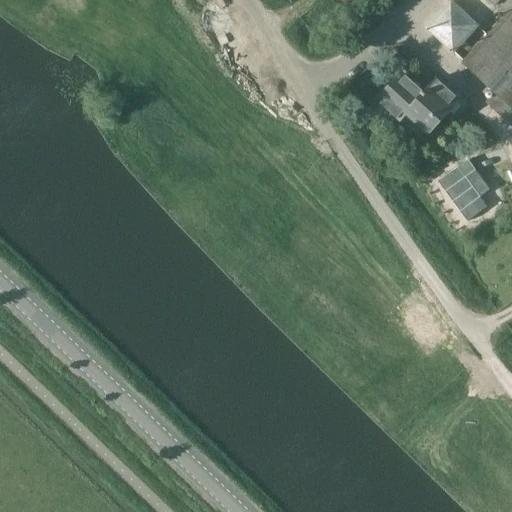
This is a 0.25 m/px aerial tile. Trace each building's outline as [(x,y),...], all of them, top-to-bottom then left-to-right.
[(473,24),(449,2),(425,28),(450,50),(473,24)] [(511,119),(511,10),(464,62),(497,93),(491,100),(511,119)] [(426,91),(408,73),(395,88),(392,85),(380,98),(402,119),(412,108),(426,91)] [(431,131),(443,118),(441,115),(460,95),(439,77),(426,91),(412,108),(420,116),(417,119),(431,131)] [(480,197),(490,190),(475,170),(468,160),(458,167),(438,182),(467,221),(487,207),(480,197)]
